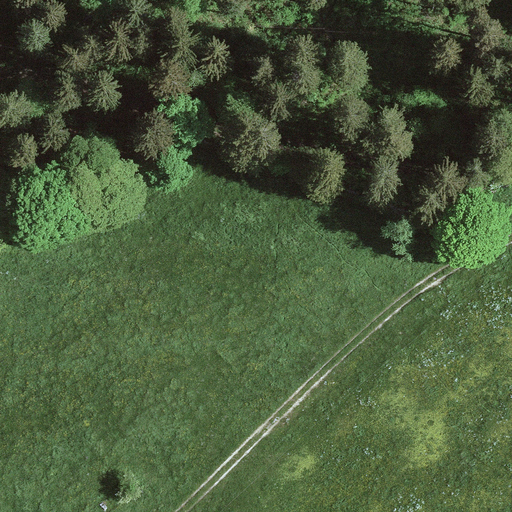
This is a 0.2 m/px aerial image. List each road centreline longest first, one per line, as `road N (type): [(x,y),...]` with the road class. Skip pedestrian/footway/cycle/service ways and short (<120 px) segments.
road 1 (track): [(0,76),(61,79),(177,118),(391,164),(511,166)]
road 2 (track): [(511,245),(383,318),(180,511)]
